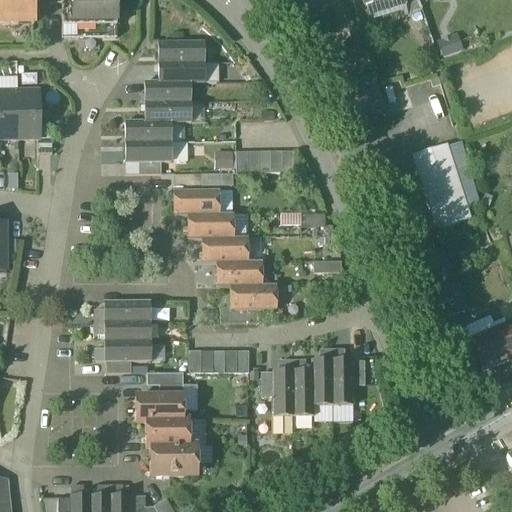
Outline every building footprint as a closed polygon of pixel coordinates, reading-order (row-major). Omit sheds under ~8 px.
[(30,28),(32,28),(31,0),(0,0),(0,28),(18,28),(18,23),(30,23),(30,28)] [(60,6),(61,29),(115,29),(115,1),(105,1),(104,0),(72,0),(72,6),(60,6)] [(271,0),(274,9),(275,9),(293,3),(298,2),(297,0),(271,0)] [(361,0),(365,10),(366,10),(385,4),(384,1),(388,0),(361,0)] [(406,8),(403,0),(388,0),(384,1),(385,4),(366,10),(369,19),(406,8)] [(293,3),(275,9),(279,20),(296,15),(293,3)] [(115,41),(115,29),(61,29),(61,41),(115,41)] [(156,46),(157,67),(203,66),(203,45),(156,46)] [(157,67),(157,86),(189,86),(203,86),(203,66),(157,67)] [(215,66),(203,66),(203,86),(203,87),(215,86),(215,66)] [(0,93),(17,93),(17,79),(0,79),(0,93)] [(373,80),(362,84),(372,114),(383,111),(373,80)] [(349,121),(372,114),(362,84),(336,92),(340,104),(343,103),(349,121)] [(143,87),(143,106),(189,106),(189,86),(157,86),(143,87)] [(0,142),(17,143),(17,93),(0,93),(0,142)] [(37,93),(17,93),(17,143),(36,142),(37,142),(37,132),(37,93)] [(143,106),(143,126),(169,125),(183,125),(189,125),(189,106),(143,106)] [(189,106),(189,125),(203,125),(203,106),(189,106)] [(123,126),(123,146),(170,145),(169,125),(143,126),(123,126)] [(169,125),(170,145),(183,145),(183,125),(169,125)] [(36,158),(50,158),(50,132),(37,132),(37,142),(36,142),(36,158)] [(170,166),(170,145),(123,146),(124,166),(137,166),(160,166),(170,166)] [(183,145),(170,145),(170,166),(186,166),(186,145),(183,145)] [(411,160),(434,234),(469,223),(445,149),(411,160)] [(213,173),(232,173),(232,154),(213,154),(213,173)] [(291,155),(280,155),(269,155),(257,155),(246,155),(234,156),(235,178),(244,177),(246,177),(256,177),(257,177),(268,177),(269,177),(280,177),(292,177),(291,155)] [(124,178),(137,178),(137,166),(124,166),(124,178)] [(137,178),(160,178),(160,166),(137,166),(137,178)] [(172,178),(173,190),(201,190),(200,178),(172,178)] [(217,219),(231,219),(231,194),(217,195),(217,219)] [(173,220),(187,219),(217,219),(217,195),(173,195),(173,220)] [(303,229),(325,229),(325,218),(307,218),(303,218),(303,229)] [(231,219),(217,219),(187,219),(187,243),(201,243),(231,243),(231,219)] [(231,243),(245,243),(245,219),(231,219),(231,243)] [(245,243),(231,243),(201,243),(201,267),(215,267),(245,267),(245,243)] [(245,267),(259,267),(259,243),(245,243),(245,267)] [(432,268),(450,327),(462,323),(470,321),(451,262),(432,268)] [(312,277),(340,277),(340,266),(340,265),(312,265),(312,266),(312,277)] [(259,267),(245,267),(215,267),(215,291),(229,291),(259,291),(259,267)] [(273,291),(259,291),(229,291),(229,304),(230,316),(256,315),(274,315),(273,291)] [(257,327),(256,315),(230,316),(229,304),(220,304),(220,326),(257,327)] [(102,307),(102,315),(102,327),(149,327),(149,306),(102,307)] [(92,327),(102,327),(102,315),(92,315),(92,327)] [(467,328),(471,338),(499,326),(495,316),(467,328)] [(450,327),(459,353),(471,350),(462,323),(450,327)] [(92,340),(102,340),(102,327),(92,327),(92,340)] [(149,327),(102,327),(102,340),(102,346),(149,346),(149,327)] [(469,343),(482,374),(511,361),(511,340),(506,327),(469,343)] [(102,346),(102,354),(102,367),(105,367),(129,367),(149,367),(149,349),(149,346),(102,346)] [(149,349),(149,367),(163,367),(163,349),(149,349)] [(92,367),(102,367),(102,354),(92,354),(92,367)] [(187,378),(199,378),(199,354),(187,354),(187,378)] [(199,378),(211,378),(211,354),(199,354),(199,378)] [(211,378),(223,378),(223,354),(211,354),(211,378)] [(223,378),(235,378),(235,354),(223,354),(223,378)] [(247,354),(235,354),(235,378),(247,378),(247,354)] [(311,409),(331,409),(330,354),(318,354),(318,363),(311,363),(311,375),(311,409)] [(343,354),(330,354),(331,409),(351,409),(351,389),(351,366),(351,363),(343,363),(343,354)] [(272,401),(272,421),(292,421),(291,364),(279,365),(279,375),(271,375),(271,377),(272,401)] [(311,421),(311,409),(311,375),(304,375),(304,364),(291,364),(292,421),(311,421)] [(351,389),(363,389),(363,366),(351,366),(351,389)] [(121,379),(129,379),(129,367),(105,367),(105,379),(121,379)] [(260,401),(272,401),(271,377),(259,377),(260,401)] [(146,390),(158,390),(182,390),(182,378),(181,378),(146,378),(146,390)] [(182,402),(182,390),(158,390),(158,402),(182,402)] [(182,402),(182,416),(195,416),(195,390),(182,390),(182,402)] [(134,427),(144,427),(144,426),(182,426),(182,425),(182,416),(182,402),(158,402),(134,402),(134,427)] [(331,427),(331,409),(311,409),(311,421),(311,427),(331,427)] [(292,437),(292,421),(272,421),(272,437),(292,437)] [(188,425),(182,425),(182,426),(144,426),(144,427),(144,453),(148,453),(188,452),(188,451),(188,425)] [(188,451),(196,451),(204,451),(203,425),(188,425),(188,451)] [(196,451),(188,451),(188,452),(148,453),(148,480),(196,480),(196,478),(192,478),(192,469),(196,464),(196,451)] [(211,451),(204,451),(196,451),(196,464),(196,469),(211,469),(211,451)] [(9,511),(7,486),(0,487),(0,511),(9,511)] [(69,491),(69,501),(82,501),(82,491),(69,491)] [(95,491),(95,500),(108,500),(108,491),(95,491)] [(108,491),(108,500),(121,500),(121,491),(108,491)] [(108,511),(108,500),(95,500),(89,501),(88,511),(108,511)] [(128,500),(121,500),(108,500),(108,511),(128,511),(128,502),(128,500)] [(88,511),(89,501),(82,501),(69,501),(68,501),(68,503),(68,511),(88,511)] [(128,502),(128,511),(143,511),(143,502),(128,502)] [(56,511),(56,503),(41,503),(42,511),(56,511)] [(56,511),(68,511),(68,503),(56,503),(56,511)]
